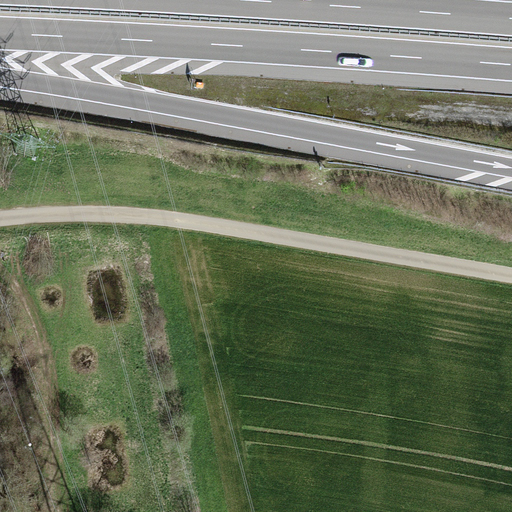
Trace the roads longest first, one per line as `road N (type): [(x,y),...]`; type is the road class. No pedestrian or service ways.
road 1 (motorway): [(0,78),(511,170)]
road 2 (track): [(0,217),(164,218),(511,277)]
road 3 (motorway): [(0,33),(511,64)]
road 4 (motorway): [(511,18),(248,0)]
